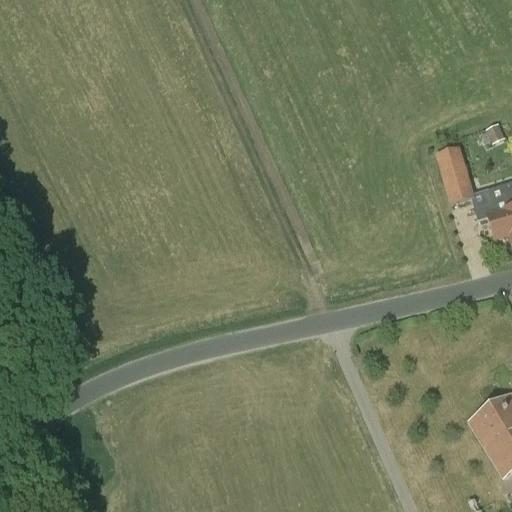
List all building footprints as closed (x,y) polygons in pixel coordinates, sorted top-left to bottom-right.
[(498,128),(487,134),(493,147),(504,142),(498,128)] [(436,161),(450,210),(472,203),(458,155),(436,161)] [(511,187),(497,192),(505,221),(511,218),(511,187)] [(511,218),(505,221),(497,192),(489,194),(493,207),(475,213),(478,224),(487,221),(494,245),(510,240),(511,248),(511,218)] [(511,399),(470,425),(503,479),(511,473),(511,399)]
